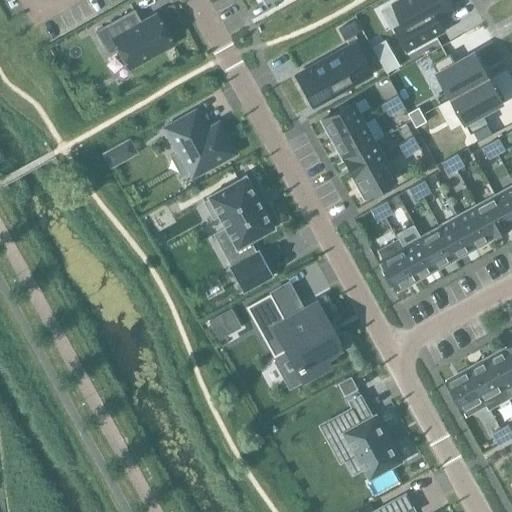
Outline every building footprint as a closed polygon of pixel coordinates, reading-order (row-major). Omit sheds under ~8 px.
[(446,0),(401,0),(394,4),(404,23),(395,28),(408,52),(445,32),(444,30),(440,33),(435,24),(439,22),(438,20),(453,12),(446,0)] [(133,11),(95,32),(108,56),(118,50),(128,69),(172,45),(155,15),(140,23),(139,21),(134,23),(130,15),(134,12),(133,11)] [(354,44),(296,76),(313,106),(370,74),(354,44)] [(450,54),(432,64),(438,75),(452,99),(489,78),(476,54),(456,64),(450,54)] [(489,78),(452,99),(465,124),(471,134),(489,124),(483,114),(503,103),(489,78)] [(398,96),(390,100),(397,113),(405,108),(398,96)] [(390,100),(382,105),(389,117),(397,113),(390,100)] [(352,104),(321,121),(332,141),(363,123),(352,104)] [(175,153),(187,174),(191,181),(238,155),(219,120),(206,127),(196,108),(161,127),(175,153)] [(419,108),(408,114),(412,121),(423,115),(419,108)] [(423,115),(412,121),(416,128),(427,122),(423,115)] [(363,123),(332,141),(342,159),(373,142),(363,123)] [(414,137),(406,141),(413,153),(421,149),(414,137)] [(499,139),(491,143),(498,156),(506,151),(499,139)] [(406,141),(398,146),(405,158),(413,153),(406,141)] [(373,142),(342,159),(353,178),(384,161),(373,142)] [(491,143),(483,147),(490,160),(498,156),(491,143)] [(116,147),(102,154),(110,169),(124,161),(116,147)] [(458,154),(450,158),(457,171),(465,167),(458,154)] [(450,158),(442,163),(449,176),(457,171),(450,158)] [(384,161),(353,178),(363,198),(395,181),(384,161)] [(208,200),(203,203),(212,219),(215,217),(221,229),(234,251),(236,250),(241,260),(230,266),(228,268),(242,293),(272,276),(258,251),(255,253),(249,243),(274,229),(245,176),(207,197),(208,200)] [(423,180),(415,185),(422,197),(430,193),(423,180)] [(415,185),(407,189),(414,202),(422,197),(415,185)] [(511,187),(496,196),(511,226),(511,187)] [(511,226),(496,196),(477,207),(494,238),(511,228),(511,226)] [(385,201),(377,205),(385,218),(392,214),(385,201)] [(377,205),(369,210),(376,223),(385,218),(377,205)] [(477,207),(458,217),(475,249),(494,238),(477,207)] [(458,217),(439,228),(456,259),(475,249),(458,217)] [(439,228),(420,238),(437,269),(456,259),(439,228)] [(397,240),(396,240),(418,280),(437,269),(420,238),(402,248),(397,240)] [(396,240),(377,251),(383,262),(379,265),(384,275),(389,273),(399,291),(418,280),(396,240)] [(269,294),(245,307),(273,357),(273,358),(287,350),(303,379),(327,366),(323,357),(331,353),(339,348),(315,305),(305,311),(285,322),(270,295),(287,286),(286,285),(269,294)] [(511,360),(506,349),(487,360),(509,399),(511,397),(511,360)] [(487,360),(468,370),(490,410),(509,399),(487,360)] [(468,370),(448,381),(468,416),(487,406),(489,410),(490,410),(468,370)] [(353,408),(320,426),(341,463),(347,460),(354,474),(364,468),(370,479),(402,462),(376,416),(373,418),(361,396),(350,402),(353,408)] [(511,431),(508,425),(500,429),(507,442),(511,439),(511,431)] [(500,429),(492,433),(499,446),(507,442),(500,429)] [(415,511),(406,495),(374,511),(415,511)]
